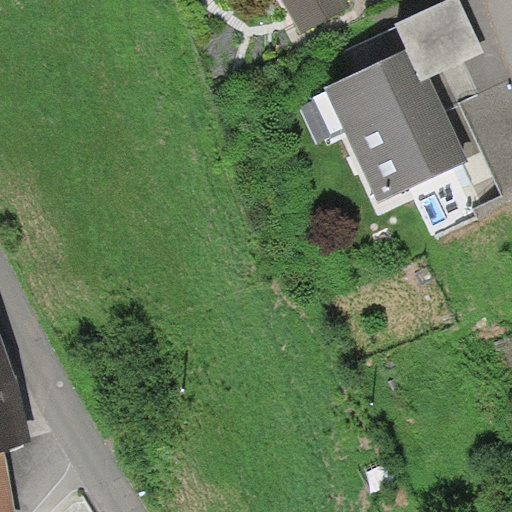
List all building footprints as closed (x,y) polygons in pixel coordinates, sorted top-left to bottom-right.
[(353,21),(341,0),(283,0),(308,45),(353,21)] [(453,0),(395,28),(406,53),(421,85),(432,80),(485,54),(459,0),(453,0)] [(471,165),(432,80),(421,85),(406,53),(325,90),(379,207),(471,165)] [(18,383),(0,335),(0,454),(5,453),(32,444),(18,383)] [(511,338),(496,342),(511,404),(511,338)] [(0,511),(14,511),(5,453),(0,454),(0,511)]
